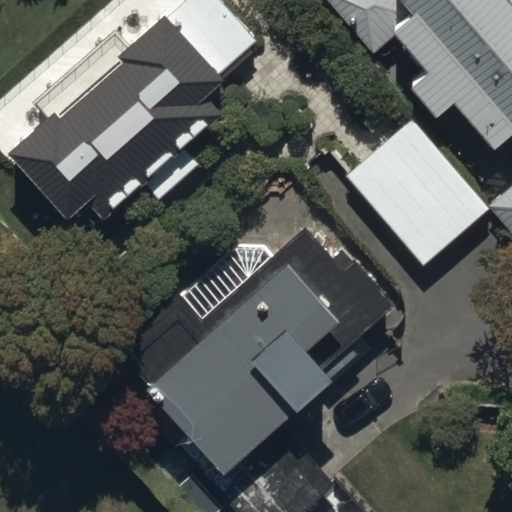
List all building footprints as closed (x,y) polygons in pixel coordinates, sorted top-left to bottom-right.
[(152,0),(117,33),(124,40),(60,98),(53,91),(6,134),(67,202),(87,184),(103,202),(141,168),(158,187),(195,153),(179,135),(219,98),(200,77),(244,36),(211,0),(187,22),(166,0),(152,0)] [(511,0),(327,0),(374,53),(397,34),(431,73),(412,89),(436,117),(452,103),(494,152),(511,136),(511,0)] [(400,103),(332,163),(417,259),(485,199),(400,103)] [(511,186),(492,204),(511,225),(511,186)] [(171,433),(244,511),(291,511),(332,475),(269,406),(317,362),(325,372),(358,342),(350,333),(394,293),(344,239),(334,249),(303,215),(269,247),(263,241),(235,240),(182,287),(176,280),(115,335),(190,415),(171,433)]
